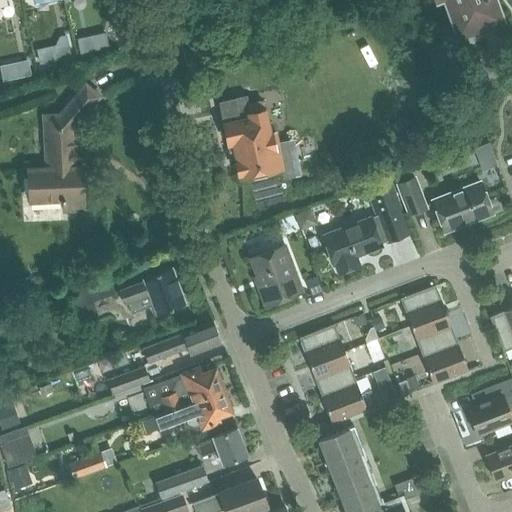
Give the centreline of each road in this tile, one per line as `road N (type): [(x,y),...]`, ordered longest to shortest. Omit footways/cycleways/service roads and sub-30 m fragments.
road 1 (residential): [(237,339),(164,61)]
road 2 (residential): [(452,262),(237,339)]
road 3 (residential): [(307,511),(237,339)]
road 4 (residential): [(473,511),(426,395)]
